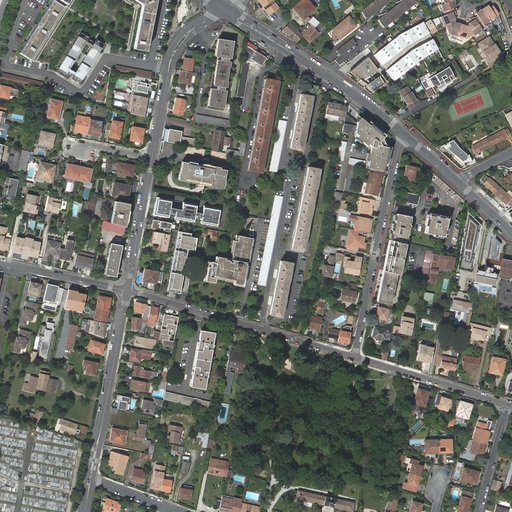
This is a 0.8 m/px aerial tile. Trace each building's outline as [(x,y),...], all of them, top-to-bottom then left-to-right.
[(24,45),(19,52),(30,59),(63,7),(65,4),(66,0),(52,0),(48,7),(46,10),(36,25),(35,28),(26,42),(24,45)] [(134,0),(139,3),(142,4),(141,7),(133,49),(146,51),(147,46),(147,43),(151,26),(151,22),(155,2),(155,0),(134,0)] [(257,0),(268,15),(279,7),(273,0),(257,0)] [(314,7),(307,0),(299,0),(292,8),(303,18),(314,7)] [(370,17),(391,0),(375,0),(363,10),(364,11),(362,12),(362,13),(363,13),(363,14),(363,15),(364,15),(364,16),(364,17),(365,17),(365,18),(366,18),(367,18),(368,18),(369,18),(370,18),(370,17)] [(385,27),(417,2),(415,0),(403,0),(379,19),(379,20),(379,21),(379,22),(380,22),(380,23),(380,24),(381,24),(381,25),(382,25),(382,26),(383,26),(384,26),(384,27),(385,27)] [(450,0),(440,4),(438,5),(440,7),(442,8),(445,14),(454,10),(455,10),(453,7),(453,5),(456,4),(454,0),(450,0)] [(493,6),(487,9),(486,7),(482,10),(482,11),(490,22),(495,19),(495,17),(498,15),(497,13),(493,6)] [(445,25),(454,22),(455,19),(454,16),(456,15),(454,10),(445,14),(438,17),(440,22),(443,21),(444,25),(445,25)] [(476,16),(474,18),(483,32),(483,33),(485,31),(483,29),(485,28),(485,26),(490,22),(482,11),(482,10),(475,14),(477,14),(478,15),(476,16)] [(319,23),(314,17),(311,20),(310,19),(305,23),(306,24),(302,27),(306,32),(302,35),(309,42),(319,33),(315,27),(319,23)] [(357,26),(355,23),(349,17),(334,30),(341,39),(357,26)] [(468,23),(467,27),(473,35),(471,36),(471,37),(477,34),(478,35),(483,32),(474,18),(473,17),(470,20),(471,22),(468,23)] [(430,21),(425,24),(429,30),(434,27),(430,21)] [(399,34),(373,55),(381,65),(407,45),(429,33),(423,22),(399,34)] [(283,29),(296,41),(302,35),(306,32),(304,30),(301,33),(297,30),(299,29),(297,27),(296,28),(289,23),(283,29)] [(455,23),(446,27),(446,28),(449,36),(451,35),(450,39),(456,41),(461,25),(455,23)] [(467,27),(461,25),(456,41),(462,42),(463,39),(465,40),(471,36),(473,35),(467,27)] [(86,42),(78,37),(58,69),(66,74),(86,42)] [(493,63),(496,68),(509,60),(507,55),(502,58),(500,59),(498,57),(500,55),(500,54),(500,53),(492,40),(491,41),(488,37),(487,38),(482,41),(484,45),(483,46),(485,50),(491,59),(489,60),(491,64),(493,63)] [(233,41),(218,39),(215,56),(219,57),(219,60),(217,60),(215,71),(215,74),(213,85),(215,86),(214,89),(210,88),(208,106),(223,108),(223,107),(226,90),(224,90),(224,87),(226,87),(227,82),(226,82),(229,67),(230,62),(228,61),(228,58),(231,59),(233,41)] [(352,39),(337,51),(341,56),(357,44),(355,40),(354,40),(352,39)] [(411,50),(386,70),(394,81),(419,60),(437,49),(432,39),(411,50)] [(93,44),(73,75),(82,81),(102,49),(93,44)] [(249,47),(245,45),(243,55),(235,103),(242,105),(249,65),(254,66),(255,64),(256,63),(261,66),(266,58),(255,51),(249,47)] [(367,57),(349,71),(361,80),(368,76),(376,69),(367,57)] [(182,70),(191,72),(193,60),(191,59),(188,59),(184,58),(183,65),(180,64),(179,70),(180,70),(182,70)] [(115,65),(114,72),(133,76),(145,78),(150,79),(151,72),(115,65)] [(446,85),(452,82),(451,81),(455,78),(449,67),(429,79),(434,87),(437,86),(437,87),(444,83),(446,85)] [(189,84),(191,72),(182,70),(180,70),(178,82),(189,84)] [(386,82),(381,75),(366,84),(372,91),(386,82)] [(145,83),(145,78),(133,76),(132,81),(134,81),(131,94),(146,97),(147,93),(148,87),(149,87),(150,84),(145,83)] [(279,81),(266,78),(264,88),(263,90),(260,108),(259,111),(255,136),(254,139),(251,157),(250,160),(248,169),(262,172),(263,163),(264,160),(267,141),(268,139),(273,114),(273,111),(277,93),(277,90),(279,81)] [(11,88),(0,85),(0,96),(8,98),(9,95),(18,97),(19,89),(11,88)] [(407,105),(410,110),(415,107),(421,104),(418,99),(416,99),(407,86),(406,87),(403,88),(398,91),(407,105)] [(430,89),(425,92),(428,98),(433,95),(430,89)] [(148,98),(146,97),(131,94),(129,93),(127,103),(131,104),(130,108),(143,111),(145,101),(147,101),(148,98)] [(312,96),(300,94),(299,103),(297,112),(293,130),(292,139),(290,148),(301,150),(303,140),(305,131),(308,113),(310,104),(312,96)] [(176,98),(173,113),(183,115),(185,100),(176,98)] [(51,99),(47,116),(56,118),(57,119),(58,119),(58,120),(59,120),(61,111),(60,110),(62,101),(51,99)] [(338,130),(342,131),(344,123),(345,114),(347,108),(341,104),(328,102),(326,114),(338,116),(337,120),(340,121),(338,130)] [(342,131),(342,133),(348,134),(349,132),(354,133),(356,126),(357,123),(345,114),(344,123),(342,131)] [(230,128),(232,121),(196,115),(195,122),(230,128)] [(90,119),(90,118),(85,117),(77,116),(75,131),(82,132),(82,133),(87,134),(90,119)] [(374,169),(383,171),(384,164),(385,161),(385,158),(388,147),(386,147),(384,146),(380,140),(382,138),(383,137),(360,117),(357,122),(357,123),(356,126),(354,133),(357,135),(356,137),(361,141),(366,146),(368,144),(370,145),(368,153),(367,157),(367,160),(368,160),(367,168),(374,169)] [(90,119),(87,134),(91,135),(91,134),(99,135),(102,122),(94,120),(90,119)] [(286,121),(279,120),(278,123),(269,171),(276,172),(285,124),(286,121)] [(122,123),(112,121),(111,124),(106,124),(104,136),(109,137),(109,139),(114,140),(119,141),(119,139),(122,123)] [(144,129),(133,127),(130,140),(135,141),(135,144),(140,145),(140,142),(141,142),(144,129)] [(164,128),(162,141),(167,142),(194,147),(196,139),(181,137),(182,131),(169,129),(164,128)] [(503,130),(489,137),(493,144),(504,139),(503,137),(506,136),(510,134),(507,129),(504,130),(503,130)] [(221,151),(222,144),(228,145),(229,138),(224,137),(225,132),(216,130),(215,134),(213,146),(212,149),(221,151)] [(55,134),(41,131),(39,143),(38,143),(37,147),(51,148),(51,147),(52,147),(55,134)] [(493,144),(489,137),(476,144),(476,143),(471,145),(475,153),(480,151),(479,150),(482,148),(483,150),(493,144)] [(446,150),(462,165),(464,165),(464,163),(468,162),(469,163),(472,161),(469,154),(467,155),(460,148),(454,139),(440,146),(445,151),(446,150)] [(340,141),(339,144),(336,160),(343,161),(347,143),(340,141)] [(243,156),(246,142),(241,142),(239,151),(226,149),(225,153),(227,153),(243,156)] [(197,148),(186,146),(185,154),(203,157),(205,150),(205,149),(197,148)] [(29,155),(30,152),(23,150),(17,174),(25,176),(29,155)] [(226,160),(227,153),(225,153),(211,150),(211,151),(210,158),(221,160),(226,160)] [(348,163),(364,167),(365,160),(349,157),(348,163)] [(55,166),(40,162),(39,166),(38,166),(36,174),(38,174),(37,179),(48,181),(48,180),(52,180),(54,168),(55,166)] [(134,165),(117,162),(117,164),(116,173),(132,176),(134,165)] [(221,186),(225,170),(183,162),(180,179),(202,183),(221,186)] [(77,179),(80,167),(67,164),(65,177),(77,179)] [(354,165),(348,164),(345,178),(345,179),(352,180),(354,165)] [(419,168),(407,165),(404,176),(407,177),(408,177),(409,177),(409,180),(410,180),(415,182),(416,180),(416,179),(417,175),(417,173),(419,168)] [(92,169),(80,167),(77,179),(89,182),(92,169)] [(303,250),(319,169),(308,167),(292,248),(303,250)] [(382,175),(383,171),(374,169),(373,173),(373,174),(369,173),(367,183),(371,184),(379,185),(382,175)] [(486,187),(496,195),(502,188),(490,178),(489,179),(486,176),(483,181),(485,183),(488,185),(486,187)] [(6,178),(3,195),(14,197),(16,179),(6,178)] [(352,180),(345,179),(343,193),(350,194),(352,180)] [(130,186),(114,183),(112,195),(126,198),(128,191),(129,191),(130,186)] [(377,196),(379,185),(371,184),(367,183),(365,193),(369,194),(377,196)] [(502,188),(496,195),(504,203),(506,201),(508,204),(511,206),(511,205),(511,193),(509,191),(507,193),(502,188)] [(342,193),(335,191),(333,203),(340,205),(341,203),(341,200),(342,193)] [(408,193),(405,203),(417,205),(420,195),(408,193)] [(39,197),(28,194),(24,211),(35,214),(39,197)] [(258,280),(257,284),(265,286),(282,200),(282,197),(275,195),(274,199),(270,219),(266,240),(263,257),(258,280)] [(61,200),(49,197),(46,211),(58,213),(61,200)] [(90,197),(89,202),(86,216),(93,218),(96,198),(90,197)] [(171,200),(157,197),(154,214),(168,217),(169,214),(175,215),(175,218),(194,221),(194,219),(201,220),(201,223),(217,225),(220,209),(203,206),(202,213),(195,212),(197,205),(183,202),(181,210),(170,207),(171,200)] [(373,204),(374,200),(361,197),(360,201),(362,202),(360,212),(371,214),(372,209),(371,209),(372,204),(373,204)] [(129,204),(115,201),(113,207),(111,222),(125,227),(128,210),(129,204)] [(109,212),(102,211),(100,219),(107,220),(109,212)] [(483,225),(470,212),(459,269),(474,272),(483,225)] [(396,214),(391,240),(405,244),(405,241),(406,241),(407,237),(406,237),(407,235),(408,234),(410,226),(409,224),(409,223),(410,223),(411,219),(410,219),(410,217),(396,214)] [(438,217),(429,215),(425,232),(433,234),(433,236),(436,236),(436,235),(443,236),(447,218),(443,218),(444,216),(438,215),(438,217)] [(354,230),(369,233),(370,227),(369,227),(371,221),(371,220),(357,217),(350,216),(349,220),(356,221),(354,230)] [(109,222),(103,220),(101,228),(124,234),(126,227),(125,227),(111,222),(109,222)] [(170,231),(172,223),(153,220),(152,228),(160,230),(161,228),(164,228),(164,230),(170,231)] [(5,228),(0,226),(0,247),(9,249),(9,248),(11,240),(3,238),(5,228)] [(217,231),(209,229),(208,234),(213,234),(211,240),(215,241),(217,232),(217,231)] [(347,244),(346,249),(356,251),(357,246),(365,248),(366,243),(363,243),(364,237),(357,236),(358,231),(350,229),(349,237),(351,237),(350,245),(347,244)] [(190,233),(178,231),(167,290),(180,293),(189,249),(194,250),(196,238),(190,237),(190,233)] [(160,251),(166,252),(170,235),(165,234),(154,232),(152,242),(161,243),(162,243),(160,251)] [(214,262),(209,261),(205,281),(214,282),(215,278),(216,276),(234,280),(234,282),(233,283),(242,284),(246,265),(246,262),(247,262),(252,238),(237,235),(236,241),(234,241),(232,253),(231,261),(228,260),(224,259),(225,258),(217,256),(216,262),(214,262)] [(47,237),(43,258),(47,259),(48,254),(51,255),(54,239),(47,237)] [(62,240),(54,239),(51,255),(54,255),(53,261),(57,261),(57,258),(60,248),(62,240)] [(65,249),(60,248),(57,258),(69,261),(74,241),(67,239),(65,249)] [(396,274),(399,274),(405,246),(405,244),(391,240),(390,242),(384,271),(396,274)] [(18,243),(17,250),(22,251),(21,255),(34,258),(36,248),(39,249),(40,246),(36,245),(28,243),(24,242),(23,245),(18,243)] [(122,245),(110,243),(104,274),(106,275),(106,276),(109,276),(109,275),(116,276),(122,245)] [(89,249),(81,247),(76,267),(86,270),(90,253),(88,253),(89,249)] [(421,280),(426,281),(433,251),(427,249),(421,280)] [(340,254),(335,253),(335,257),(330,256),(328,264),(324,263),(322,275),(330,277),(334,258),(339,259),(340,254)] [(429,271),(427,282),(434,283),(436,273),(436,270),(437,265),(438,265),(438,266),(439,266),(440,266),(440,265),(449,267),(449,268),(450,268),(451,268),(452,268),(453,267),(455,258),(439,254),(433,253),(430,268),(429,271)] [(357,273),(360,258),(356,257),(355,261),(353,260),(353,262),(350,262),(348,261),(348,259),(348,258),(345,257),(344,261),(345,261),(344,263),(343,262),(342,265),(344,265),(344,266),(345,266),(344,270),(345,270),(345,271),(357,273)] [(290,271),(292,263),(281,260),(270,315),(281,317),(283,307),(285,298),(288,280),(290,271)] [(508,261),(504,260),(501,276),(505,277),(508,278),(511,278),(511,261),(508,261)] [(247,265),(246,265),(242,284),(233,283),(233,285),(243,287),(247,265)] [(156,281),(161,282),(163,272),(158,271),(157,271),(145,269),(143,281),(156,283),(156,281)] [(396,274),(384,271),(378,302),(390,304),(396,274)] [(487,272),(479,271),(475,289),(479,290),(480,289),(497,292),(500,278),(500,277),(499,277),(499,275),(492,273),(492,274),(487,273),(487,272)] [(35,283),(30,282),(27,296),(31,297),(31,295),(39,296),(42,283),(36,282),(35,283)] [(63,289),(46,285),(46,288),(43,299),(60,303),(63,289)] [(68,289),(64,308),(68,309),(82,313),(84,305),(86,294),(77,292),(77,291),(72,290),(68,289)] [(354,302),(355,292),(348,291),(342,290),(340,300),(346,301),(354,302)] [(433,294),(424,292),(422,302),(431,304),(433,294)] [(98,296),(96,307),(108,310),(110,298),(98,296)] [(452,308),(454,300),(452,299),(450,309),(464,312),(464,310),(452,308)] [(472,303),(463,301),(454,300),(452,308),(464,310),(464,312),(466,312),(463,328),(461,328),(461,329),(466,330),(467,331),(467,327),(468,322),(469,318),(471,308),(472,303)] [(37,304),(27,302),(25,309),(25,310),(23,310),(20,324),(24,325),(25,320),(29,321),(32,319),(33,314),(35,314),(37,304)] [(135,302),(133,310),(144,313),(146,305),(135,302)] [(147,323),(147,324),(152,325),(152,323),(153,321),(156,322),(158,308),(150,306),(148,319),(147,323)] [(108,310),(96,307),(93,319),(106,322),(108,310)] [(379,323),(385,325),(386,320),(386,319),(387,314),(390,315),(391,314),(391,312),(392,310),(388,309),(377,307),(376,311),(376,310),(375,313),(375,317),(376,318),(380,318),(379,323)] [(168,329),(176,331),(177,325),(173,324),(174,320),(177,321),(178,317),(171,315),(170,318),(168,317),(169,315),(164,314),(162,325),(167,326),(166,330),(161,329),(160,332),(159,339),(163,339),(168,340),(169,335),(167,334),(168,329)] [(308,328),(319,330),(322,318),(311,316),(308,328)] [(399,332),(410,334),(413,319),(412,319),(403,317),(402,316),(400,327),(393,326),(392,331),(392,332),(399,333),(399,332)] [(148,319),(141,317),(141,319),(132,317),(130,328),(139,329),(140,322),(147,323),(148,319)] [(106,323),(89,320),(88,324),(91,324),(90,333),(104,338),(106,323)] [(54,323),(47,322),(39,356),(46,358),(54,323)] [(491,328),(468,322),(467,327),(472,328),(470,337),(483,340),(484,334),(490,335),(491,328)] [(391,334),(392,332),(392,331),(375,327),(373,337),(375,337),(382,339),(390,341),(390,339),(391,334)] [(348,343),(350,333),(340,331),(329,328),(328,336),(338,339),(338,341),(342,342),(343,344),(346,344),(348,343)] [(30,333),(20,330),(18,337),(18,338),(16,338),(13,352),(18,353),(19,348),(22,348),(25,347),(26,342),(28,342),(30,333)] [(201,330),(190,386),(205,389),(215,333),(201,330)] [(136,340),(135,345),(150,348),(150,345),(151,339),(149,339),(138,336),(137,340),(136,340)] [(103,349),(104,344),(90,340),(87,350),(101,354),(102,349),(103,349)] [(443,342),(439,341),(436,355),(436,360),(441,361),(440,367),(454,369),(456,364),(456,359),(440,356),(443,342)] [(433,348),(420,345),(417,361),(430,363),(433,348)] [(131,349),(129,360),(139,362),(140,357),(149,359),(150,351),(133,348),(133,349),(131,349)] [(223,368),(220,381),(223,382),(221,392),(228,393),(233,373),(228,372),(230,366),(238,367),(237,371),(242,372),(245,359),(230,356),(229,355),(226,368),(224,368),(223,368)] [(479,358),(465,356),(464,360),(464,363),(463,368),(477,370),(479,358)] [(503,359),(500,359),(492,357),(489,370),(489,371),(497,373),(499,373),(500,374),(503,359)] [(86,366),(86,370),(85,374),(95,376),(97,363),(84,360),(82,365),(85,366),(86,366)] [(150,375),(150,372),(140,370),(140,368),(139,368),(139,366),(134,365),(132,375),(139,376),(153,379),(154,375),(150,375)] [(47,391),(54,392),(57,381),(48,379),(49,373),(40,371),(38,382),(37,381),(34,381),(35,377),(30,375),(28,383),(25,382),(23,390),(34,393),(35,386),(37,386),(36,388),(45,390),(45,388),(47,388),(47,391)] [(132,385),(131,390),(134,390),(143,391),(148,392),(150,383),(145,382),(132,379),(131,385),(132,385)] [(414,403),(414,402),(419,403),(419,405),(420,405),(425,406),(427,399),(429,392),(418,389),(416,393),(416,396),(414,403)] [(197,407),(210,410),(212,402),(194,398),(165,391),(163,399),(197,407)] [(125,410),(127,401),(129,402),(130,397),(117,394),(116,400),(119,400),(117,409),(125,410)] [(439,405),(438,408),(447,410),(450,399),(443,397),(443,396),(442,395),(438,394),(435,404),(439,405)] [(142,404),(142,405),(141,408),(150,410),(152,401),(143,399),(142,404)] [(460,401),(456,415),(464,417),(468,418),(469,414),(471,406),(469,405),(466,404),(465,404),(465,403),(460,401)] [(36,425),(42,412),(37,410),(34,414),(30,424),(36,425)] [(28,423),(30,424),(34,414),(30,412),(26,422),(28,423)] [(62,424),(60,429),(74,434),(77,425),(66,421),(65,425),(62,424)] [(142,441),(143,439),(143,436),(144,436),(147,423),(139,421),(138,430),(137,435),(134,434),(133,439),(142,440),(142,441)] [(167,436),(166,440),(178,443),(181,428),(169,425),(168,431),(171,432),(170,436),(167,436)] [(476,428),(472,440),(485,443),(487,436),(488,437),(488,435),(489,432),(476,428)] [(126,431),(119,430),(112,429),(111,435),(110,440),(110,441),(124,444),(124,442),(126,431)] [(196,430),(194,444),(206,447),(208,438),(209,436),(209,433),(207,432),(203,432),(196,430)] [(439,451),(438,439),(424,440),(425,453),(430,453),(430,452),(439,451)] [(451,439),(438,439),(439,451),(446,451),(446,452),(450,452),(451,452),(451,451),(451,439)] [(485,443),(472,440),(469,452),(482,455),(484,451),(484,450),(483,450),(485,443)] [(112,452),(108,463),(114,465),(113,470),(113,471),(113,473),(115,473),(115,472),(117,473),(123,474),(128,457),(123,455),(118,454),(112,452)] [(412,463),(409,473),(419,476),(421,468),(422,466),(417,464),(418,461),(410,458),(409,462),(412,463)] [(210,461),(208,472),(213,473),(213,472),(215,472),(226,474),(227,470),(229,462),(221,460),(219,460),(219,462),(210,461)] [(164,473),(165,466),(162,466),(156,464),(154,471),(152,481),(157,482),(156,489),(160,490),(162,479),(164,473)] [(464,467),(460,480),(469,482),(475,484),(476,479),(477,473),(476,473),(473,472),(471,471),(472,470),(464,467)] [(135,471),(136,469),(134,468),(130,480),(142,483),(145,472),(143,472),(143,471),(139,469),(139,470),(138,472),(135,471)] [(419,476),(409,473),(407,483),(405,482),(404,486),(411,488),(411,485),(416,486),(416,485),(417,483),(419,476)] [(164,480),(162,479),(160,490),(169,492),(170,488),(170,487),(168,486),(169,485),(170,485),(171,485),(171,483),(171,481),(164,480)] [(180,488),(178,497),(189,499),(191,490),(192,487),(184,485),(183,489),(180,488)] [(304,500),(312,502),(324,505),(325,505),(326,506),(330,506),(332,507),(333,507),(353,511),(354,503),(335,498),(326,496),(315,494),(298,490),(295,499),(303,500),(304,500)] [(461,496),(458,506),(467,509),(470,499),(464,497),(461,496)] [(106,511),(117,511),(121,503),(117,502),(107,498),(102,510),(106,511)] [(233,501),(221,498),(221,501),(219,508),(219,510),(224,511),(223,511),(238,511),(241,504),(241,500),(233,499),(233,501)] [(409,511),(412,511),(419,511),(422,503),(412,501),(409,511)]
